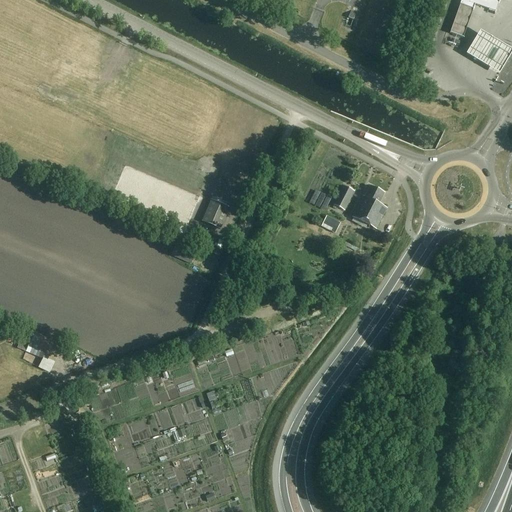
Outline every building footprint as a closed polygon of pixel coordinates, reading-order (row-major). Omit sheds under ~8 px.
[(461,0),(460,4),(473,9),(475,5),(495,12),(499,0),(461,0)] [(459,6),(449,34),(463,39),(472,10),(459,6)] [(478,32),(466,54),(499,75),(511,52),(478,32)] [(345,211),(355,192),(343,186),(334,206),(345,211)] [(377,204),(383,194),(369,186),(363,197),(362,196),(351,217),(375,229),(386,208),(377,204)] [(221,230),(230,208),(211,200),(202,222),(221,230)] [(203,218),(204,205),(191,205),(191,218),(203,218)] [(335,234),(340,224),(327,217),(322,227),(335,234)] [(190,263),(196,249),(178,241),(172,255),(190,263)] [(27,353),(34,336),(25,332),(18,349),(27,353)] [(46,361),(53,344),(35,336),(28,353),(46,361)] [(21,372),(33,377),(37,366),(25,361),(21,372)] [(157,434),(148,437),(152,447),(161,444),(157,434)]
